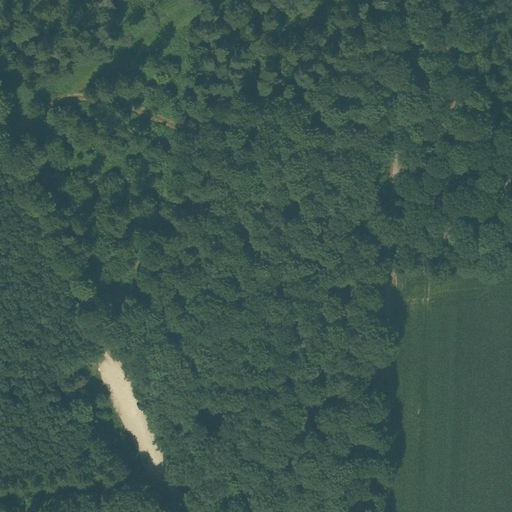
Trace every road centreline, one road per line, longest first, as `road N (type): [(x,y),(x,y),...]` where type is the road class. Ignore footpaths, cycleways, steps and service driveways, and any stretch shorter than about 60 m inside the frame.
road 1 (track): [(406,0),(384,368),(187,482),(171,483)]
road 2 (track): [(0,145),(103,350)]
road 3 (track): [(171,483),(131,477),(0,486)]
road 4 (track): [(391,238),(511,226)]
